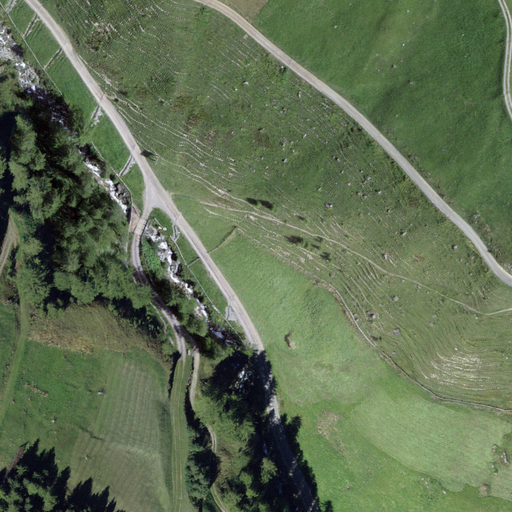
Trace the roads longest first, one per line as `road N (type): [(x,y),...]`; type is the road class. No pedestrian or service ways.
road 1 (track): [(511,283),(337,98),(203,0)]
road 2 (track): [(312,511),(281,449),(254,342),(154,187)]
road 3 (track): [(154,187),(131,249),(138,280),(194,353),(188,403),(213,440),(207,486),(222,511)]
road 4 (track): [(154,187),(53,27),(25,0)]
road 5 (track): [(501,0),(511,118)]
